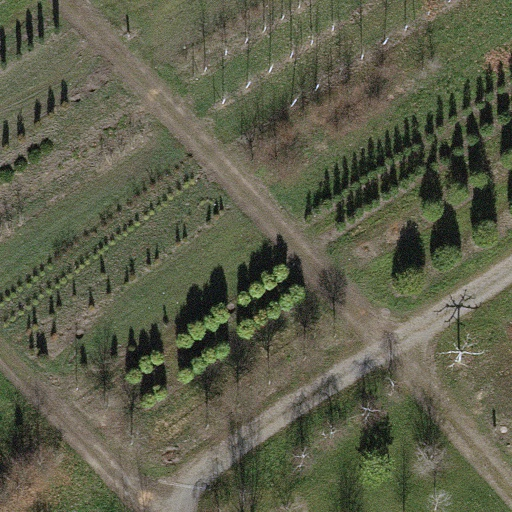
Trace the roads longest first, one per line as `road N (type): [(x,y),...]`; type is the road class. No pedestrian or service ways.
road 1 (track): [(511,493),(65,0)]
road 2 (track): [(0,355),(142,511)]
